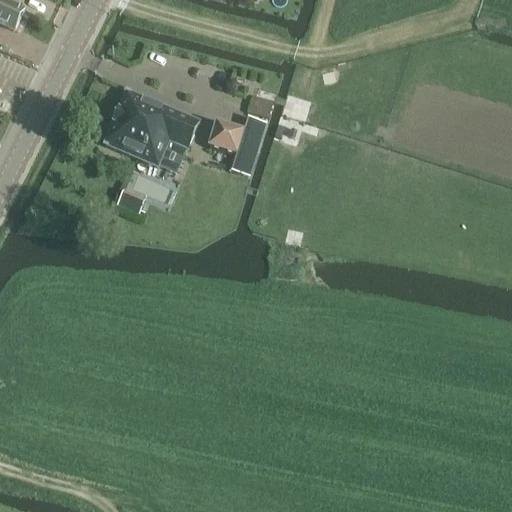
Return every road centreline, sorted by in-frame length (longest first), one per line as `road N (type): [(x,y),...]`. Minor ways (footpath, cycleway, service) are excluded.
road 1 (track): [(118,0),(311,52),(354,50),(459,19),(468,1),(511,14)]
road 2 (tertiary): [(0,198),(99,0)]
